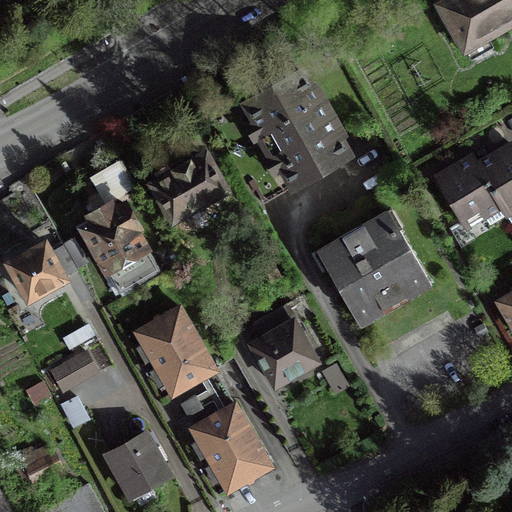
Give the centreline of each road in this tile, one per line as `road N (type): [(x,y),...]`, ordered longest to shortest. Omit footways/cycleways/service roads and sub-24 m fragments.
road 1 (unknown): [(407,458),(293,239),(303,205),(351,183)]
road 2 (tertiary): [(0,143),(259,0)]
road 3 (residential): [(511,410),(335,491)]
